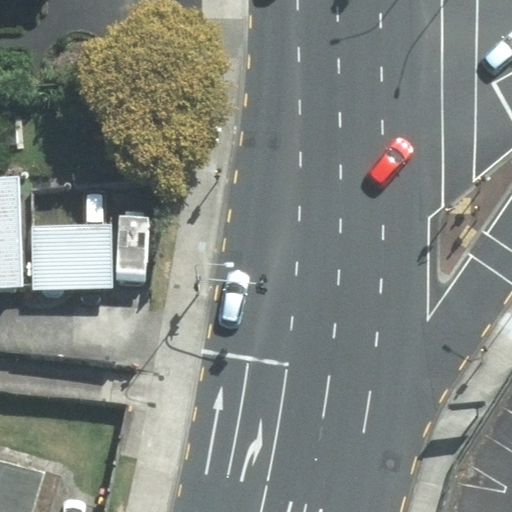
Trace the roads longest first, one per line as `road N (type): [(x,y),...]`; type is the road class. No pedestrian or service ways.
road 1 (secondary): [(327,142),(309,287),(271,469)]
road 2 (secondary): [(511,251),(430,355),(271,469)]
road 3 (tertiary): [(511,71),(327,142)]
road 4 (secondary): [(323,0),(327,142)]
